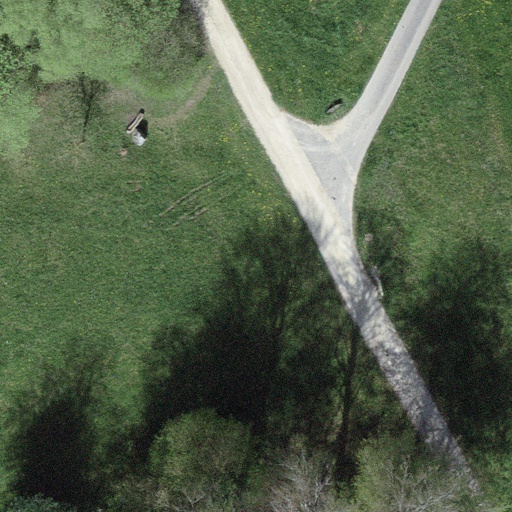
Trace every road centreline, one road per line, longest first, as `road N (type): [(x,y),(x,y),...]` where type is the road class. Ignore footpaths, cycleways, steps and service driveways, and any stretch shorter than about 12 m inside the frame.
road 1 (track): [(191,0),(461,511)]
road 2 (track): [(320,241),(427,0)]
